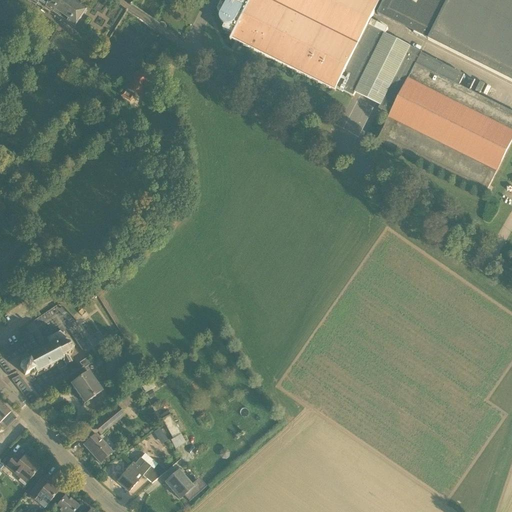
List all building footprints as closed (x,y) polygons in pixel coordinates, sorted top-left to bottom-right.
[(26,0),(35,6),(37,3),(55,15),(73,27),(86,9),(72,0),(26,0)] [(223,29),(233,35),(250,0),(222,0),(218,11),(222,13),(221,15),(220,18),(220,22),(222,24),(224,26),(223,29)] [(368,26),(374,13),(380,0),(250,0),(233,35),(230,41),(231,41),(232,40),(335,91),(368,26)] [(412,32),(428,40),(511,82),(511,0),(384,0),(383,3),(417,21),(412,32)] [(443,65),(421,53),(419,52),(419,51),(409,46),(393,79),(405,85),(377,141),(485,195),(511,141),(511,112),(459,86),(464,75),(443,65)] [(139,98),(148,82),(135,74),(122,95),(130,101),(134,95),(139,98)] [(148,145),(155,151),(161,144),(155,138),(148,145)] [(17,218),(9,209),(5,213),(13,222),(17,218)] [(86,313),(100,339),(117,330),(98,296),(84,304),(88,312),(86,313)] [(69,343),(65,341),(65,340),(61,331),(47,339),(51,345),(48,347),(47,345),(46,346),(47,348),(41,350),(40,349),(39,349),(40,351),(35,354),(34,352),(33,353),(34,354),(28,358),(27,357),(26,357),(25,357),(25,356),(24,356),(24,357),(22,357),(21,357),(22,358),(21,360),(21,361),(22,360),(23,364),(20,366),(22,370),(25,375),(30,372),(31,375),(33,375),(35,374),(36,376),(37,375),(36,374),(42,371),(43,372),(44,372),(43,370),(49,367),(50,369),(50,368),(56,365),(56,366),(57,365),(59,369),(65,366),(66,366),(71,363),(72,363),(72,362),(71,362),(67,354),(70,352),(72,354),(72,353),(71,352),(72,348),(74,348),(74,347),(72,347),(70,343),(71,342),(70,341),(69,343)] [(103,356),(97,360),(101,365),(107,361),(103,356)] [(90,363),(87,358),(80,363),(83,368),(90,363)] [(71,376),(71,377),(75,383),(71,386),(84,404),(101,392),(83,368),(71,376)] [(152,390),(146,393),(149,399),(155,396),(152,390)] [(5,429),(16,418),(0,402),(0,431),(0,432),(4,428),(5,429)] [(125,416),(122,412),(117,406),(104,417),(100,411),(88,420),(101,436),(109,429),(125,416)] [(163,423),(166,428),(173,439),(181,434),(168,411),(160,416),(163,423)] [(160,428),(153,433),(157,440),(164,435),(160,428)] [(100,464),(107,457),(112,452),(96,434),(83,445),(100,464)] [(20,460),(14,456),(6,466),(27,484),(39,469),(24,456),(20,460)] [(166,472),(149,458),(145,462),(141,459),(135,465),(133,463),(116,482),(129,493),(143,476),(148,480),(152,484),(166,472)] [(188,501),(197,493),(193,488),(179,471),(165,483),(179,500),(184,496),(188,501)] [(48,505),(58,492),(54,488),(57,484),(51,479),(40,492),(35,487),(27,495),(34,501),(38,496),(48,505)] [(59,511),(74,511),(79,507),(65,496),(55,508),(59,511)]
